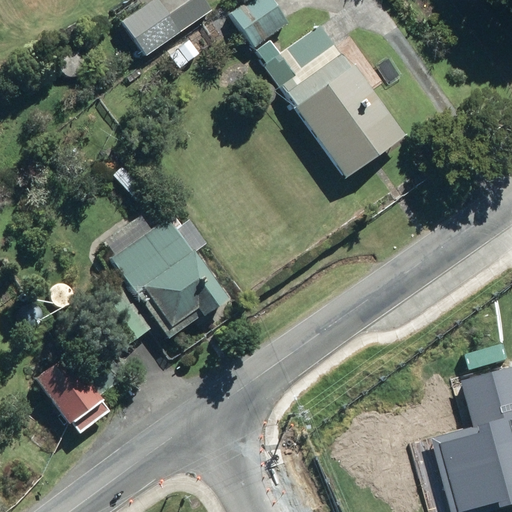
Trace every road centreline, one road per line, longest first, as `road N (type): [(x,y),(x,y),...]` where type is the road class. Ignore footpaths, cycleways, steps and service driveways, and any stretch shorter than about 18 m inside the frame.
road 1 (tertiary): [(511,198),(206,415)]
road 2 (tertiary): [(206,415),(72,511)]
